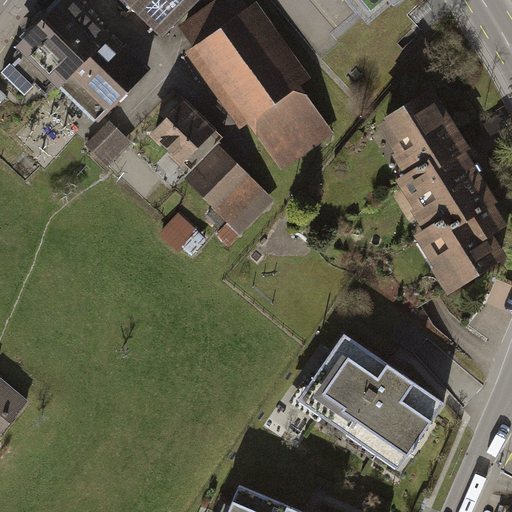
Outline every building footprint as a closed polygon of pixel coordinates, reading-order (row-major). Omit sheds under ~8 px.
[(57,85),(107,35),(71,0),(57,0),(11,46),(19,54),(0,73),(20,93),(31,82),(41,93),(53,81),(57,85)] [(119,0),(152,32),(183,0),(119,0)] [(316,118),(237,0),(214,0),(178,27),(267,151),(316,118)] [(353,0),(367,17),(387,0),(353,0)] [(432,9),(424,1),(411,15),(418,23),(432,9)] [(143,70),(107,35),(57,85),(94,121),(143,70)] [(390,190),(421,243),(413,247),(439,296),(443,304),(511,271),(497,242),(510,234),(495,212),(499,209),(467,160),(471,154),(434,97),(372,136),(402,183),(390,190)] [(273,203),(186,114),(153,146),(233,227),(240,234),(273,203)] [(87,143),(110,166),(135,141),(111,118),(87,143)] [(163,232),(183,251),(202,230),(182,211),(163,232)] [(444,395),(345,330),(326,359),(299,400),(397,465),(444,395)] [(0,435),(28,402),(0,378),(0,435)] [(305,511),(241,484),(228,511),(305,511)]
